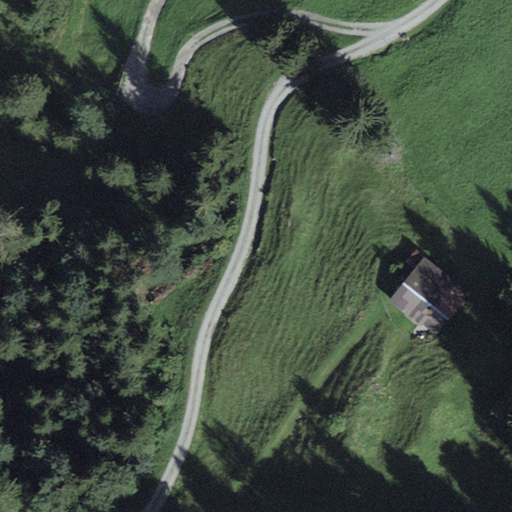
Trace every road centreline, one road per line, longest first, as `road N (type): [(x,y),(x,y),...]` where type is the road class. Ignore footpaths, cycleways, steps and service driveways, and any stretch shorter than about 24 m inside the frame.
road 1 (track): [(439,0),(274,100),(247,234),(207,329),(187,430),(152,511)]
road 2 (track): [(164,0),(149,18),(134,69),(141,100),(154,102),(204,40),(249,18),(396,32)]
